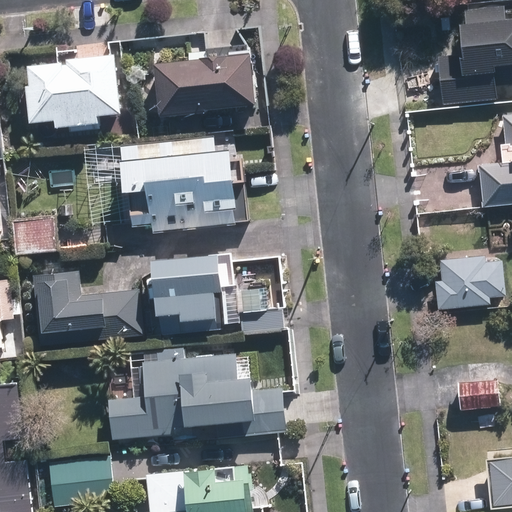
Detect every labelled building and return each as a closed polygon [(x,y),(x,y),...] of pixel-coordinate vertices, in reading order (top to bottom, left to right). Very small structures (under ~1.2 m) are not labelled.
[(468,25),(460,26),(463,55),(439,58),(444,105),(498,99),(494,65),(511,62),(511,19),(506,21),(504,6),(466,10),(468,25)] [(256,103),(251,52),(249,52),(248,44),(208,48),(209,55),(208,55),(207,51),(192,53),(192,60),(157,64),(162,116),(210,111),(209,107),(256,103)] [(117,51),(71,56),(71,59),(31,62),(34,82),(29,83),(33,119),(58,116),(60,124),(71,123),(71,129),(102,126),(101,110),(123,108),(117,51)] [(511,109),(507,110),(506,110),(508,139),(503,140),(505,157),(482,160),(486,202),(486,203),(511,200),(511,109)] [(217,148),(216,135),(152,141),(153,159),(149,159),(151,183),(129,185),(133,226),(155,224),(155,229),(217,223),(215,210),(239,207),(238,198),(253,197),(251,177),(236,178),(233,146),(217,148)] [(26,250),(62,246),(62,249),(104,245),(101,221),(74,224),(68,218),(59,218),(58,212),(23,215),(26,250)] [(165,331),(225,326),(224,308),(226,308),(227,320),(242,319),(239,281),(236,281),(233,249),(155,255),(159,310),(163,310),(165,331)] [(490,256),(490,250),(443,254),(445,275),(439,276),(441,305),(493,300),(494,300),(494,293),(494,292),(510,291),(511,291),(508,254),(490,256)] [(40,344),(146,332),(141,286),(84,291),(82,268),(33,273),(40,344)] [(0,343),(4,343),(2,316),(16,315),(12,275),(0,276),(0,343)] [(246,309),(264,307),(262,285),(244,286),(246,309)] [(245,332),(285,327),(283,307),(243,311),(245,332)] [(150,341),(163,339),(163,333),(149,334),(150,341)] [(185,357),(183,346),(157,349),(158,360),(141,362),(145,396),(110,400),(115,440),(176,433),(175,427),(218,422),(219,436),(288,429),(283,385),(252,388),(250,375),(240,376),(237,352),(185,357)] [(461,407),(462,407),(502,404),(500,378),(459,381),(461,407)] [(22,438),(16,386),(0,387),(0,511),(31,511),(25,461),(5,464),(2,441),(22,438)] [(53,504),(115,497),(110,453),(48,460),(53,504)] [(511,458),(487,461),(492,508),(511,506),(511,458)] [(241,511),(243,511),(243,509),(250,509),(246,462),(144,471),(148,511),(133,511),(241,511)]
